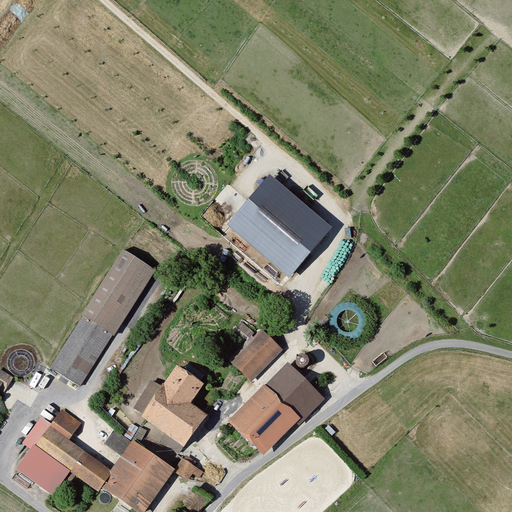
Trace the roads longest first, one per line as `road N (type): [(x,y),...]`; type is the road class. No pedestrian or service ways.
road 1 (track): [(105,0),(348,216),(344,257),(294,328),(360,391)]
road 2 (track): [(511,354),(455,343),(409,355),(237,479),(209,511)]
